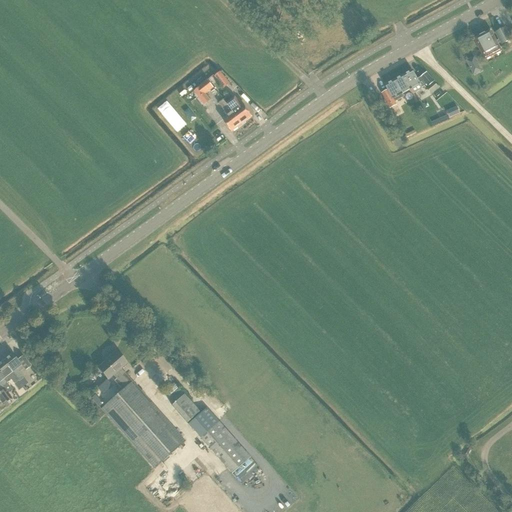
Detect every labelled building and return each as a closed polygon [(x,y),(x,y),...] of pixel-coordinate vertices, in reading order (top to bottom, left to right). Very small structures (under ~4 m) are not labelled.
[(498,40),(496,41),(491,30),(474,39),(482,54),(485,60),(502,51),(498,44),(500,43),(501,45),(511,39),(506,27),(495,32),(498,40)] [(403,75),(411,89),(420,85),(421,88),(426,85),(433,79),(426,72),(420,77),(417,79),(412,70),(403,75)] [(229,84),(220,72),(214,77),(223,88),(229,84)] [(384,86),(387,90),(382,94),(390,108),(397,105),(395,102),(404,97),(402,94),(411,89),(403,75),(384,86)] [(213,88),(207,80),(193,91),(204,105),(210,100),(205,94),(213,88)] [(431,95),(439,88),(433,81),(425,88),(431,95)] [(224,99),(241,124),(251,117),(242,105),(237,109),(228,96),(224,99)] [(232,131),(241,124),(228,105),(224,99),(218,103),(228,116),(223,119),(232,131)] [(109,379),(113,375),(120,369),(126,364),(115,351),(108,358),(109,358),(98,367),(109,379)] [(17,360),(12,354),(3,361),(12,372),(19,381),(24,377),(19,372),(23,368),(17,360)] [(30,366),(23,356),(17,360),(23,368),(23,369),(25,370),(30,366)] [(0,374),(3,379),(7,383),(10,380),(14,384),(18,381),(18,382),(19,381),(12,372),(3,361),(0,363),(0,374)] [(101,409),(154,469),(185,441),(120,369),(113,375),(116,379),(114,381),(122,390),(101,409)] [(7,383),(3,379),(0,374),(0,392),(0,393),(7,401),(12,398),(5,389),(3,387),(7,384),(6,383),(7,383)] [(172,406),(187,422),(199,411),(185,395),(172,406)] [(232,474),(250,458),(206,408),(188,424),(232,474)]
